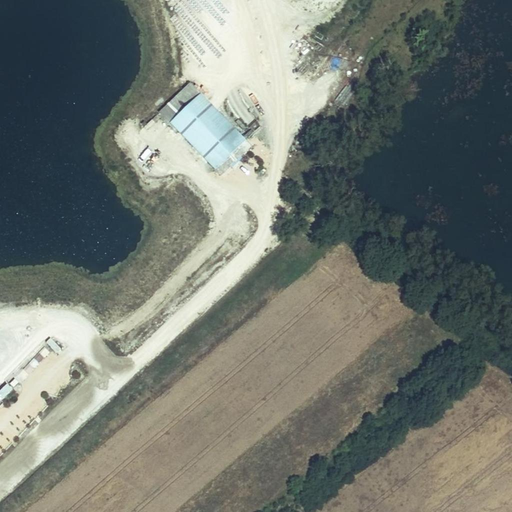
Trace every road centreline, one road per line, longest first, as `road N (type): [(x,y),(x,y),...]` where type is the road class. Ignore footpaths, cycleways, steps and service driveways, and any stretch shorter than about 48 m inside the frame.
road 1 (unknown): [(119,376),(209,290),(256,224),(285,63),(275,0)]
road 2 (unknown): [(0,490),(119,376)]
